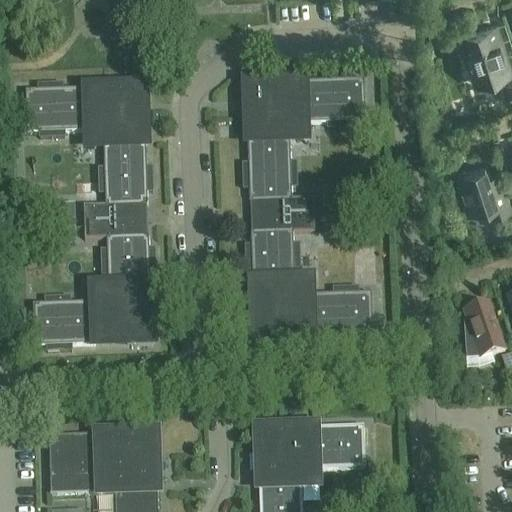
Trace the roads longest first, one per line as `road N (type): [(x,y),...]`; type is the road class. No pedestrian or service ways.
road 1 (residential): [(199,372),(189,109),(199,85),(256,43),(409,37)]
road 2 (residential): [(431,511),(409,37)]
road 3 (residential): [(0,381),(199,372)]
road 4 (residential): [(199,372),(223,412),(225,479),(211,511)]
